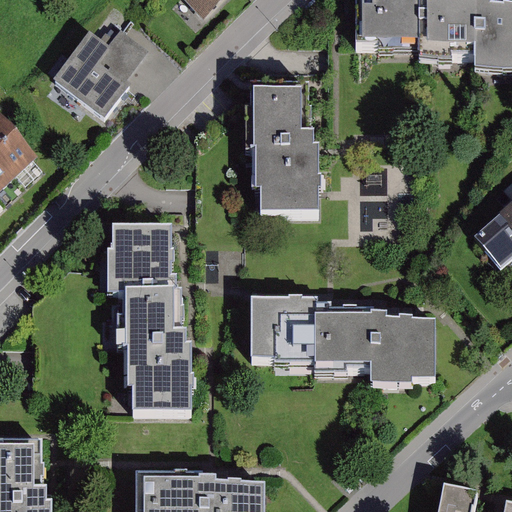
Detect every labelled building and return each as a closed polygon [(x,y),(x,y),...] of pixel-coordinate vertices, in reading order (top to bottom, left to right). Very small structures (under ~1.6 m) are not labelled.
[(189,0),(211,24),(237,0),(189,0)] [(430,0),(365,0),(368,63),(481,59),(482,78),(511,77),(511,14),(485,15),(485,7),(431,8),(430,0)] [(113,52),(94,38),(57,90),(109,127),(135,90),(129,86),(152,54),(125,35),(113,52)] [(252,94),(252,118),(247,118),(247,160),(257,160),(257,200),(261,200),(261,224),(320,224),(320,200),(322,200),(322,187),(320,187),(320,158),(315,158),(315,144),(310,144),(310,95),(252,94)] [(0,164),(17,183),(38,164),(0,122),(0,164)] [(0,199),(17,183),(0,164),(0,199)] [(511,215),(488,236),(507,259),(511,254),(511,215)] [(177,239),(117,240),(119,303),(133,303),(136,425),(195,424),(193,345),(187,345),(186,305),(179,305),(177,239)] [(323,311),(258,313),(259,378),(373,375),(373,394),(407,393),(413,393),(440,392),(438,328),(377,330),(377,322),(323,324),(323,311)] [(44,453),(0,452),(0,511),(53,511),(54,501),(45,501),(44,453)] [(215,476),(137,475),(136,511),(266,511),(267,486),(215,485),(215,476)] [(482,511),(484,503),(452,497),(449,511),(482,511)]
